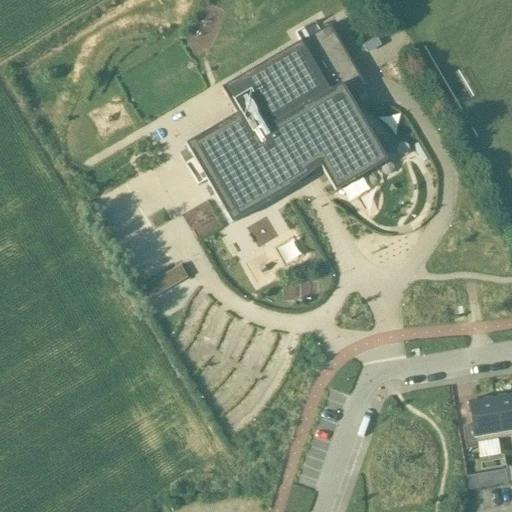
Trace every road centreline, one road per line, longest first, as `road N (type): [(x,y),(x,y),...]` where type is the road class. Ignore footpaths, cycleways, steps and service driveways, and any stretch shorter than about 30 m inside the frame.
road 1 (track): [(375,92),(410,104),(448,178),(440,222),(386,302),(392,374)]
road 2 (residential): [(511,354),(364,384),(319,511)]
